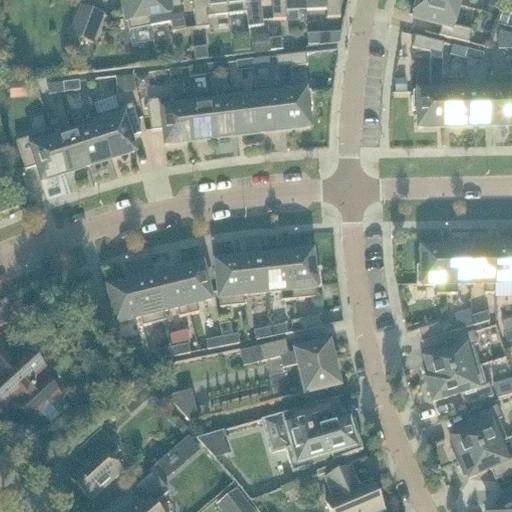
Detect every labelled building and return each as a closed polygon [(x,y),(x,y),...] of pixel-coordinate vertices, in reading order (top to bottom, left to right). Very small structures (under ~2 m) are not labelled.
[(150,30),(143,0),(121,0),(128,34),(150,30)] [(143,0),(150,30),(170,26),(172,36),(185,33),(179,3),(167,6),(165,0),(143,0)] [(227,18),(225,0),(203,0),(191,1),(195,32),(208,30),(207,20),(227,18)] [(225,0),(227,18),(247,16),(249,25),(262,24),(259,0),(225,0)] [(305,14),(304,0),(270,0),(272,23),(285,22),(285,14),(305,14)] [(304,0),(305,14),(326,13),(326,21),(339,20),(338,0),(304,0)] [(452,29),(457,9),(421,0),(417,0),(416,5),(412,4),(409,18),(413,19),(412,20),(441,28),(438,39),(468,47),(471,34),(452,29)] [(421,0),(457,9),(459,0),(468,0),(469,0),(421,0)] [(487,15),(496,17),(499,7),(489,4),(487,15)] [(82,42),(92,14),(80,9),(69,38),(82,42)] [(502,13),(498,25),(506,27),(509,16),(502,13)] [(92,46),(103,18),(92,14),(82,42),(92,46)] [(511,48),(511,37),(499,34),(496,44),(511,48)] [(308,44),(308,48),(318,48),(318,36),(307,37),(307,44),(308,44)] [(270,54),(269,42),(268,42),(268,37),(249,39),(251,56),(270,54)] [(414,39),(411,51),(441,58),(444,47),(414,39)] [(270,54),(282,53),(281,40),(269,42),(270,54)] [(465,62),(467,52),(451,48),(449,58),(465,62)] [(193,51),(195,63),(207,62),(206,50),(193,51)] [(467,52),(465,62),(480,66),(483,56),(467,52)] [(277,72),(307,68),(305,56),(276,60),(277,72)] [(252,63),(254,72),(268,70),(267,61),(252,63)] [(236,74),(254,72),(252,63),(235,65),(236,74)] [(205,68),(206,79),(221,77),(220,66),(205,68)] [(188,81),(206,79),(205,68),(187,71),(188,81)] [(511,80),(511,70),(503,71),(503,81),(511,80)] [(180,72),(169,74),(170,85),(181,84),(180,72)] [(118,96),(133,94),(131,80),(116,82),(118,96)] [(137,81),(138,91),(144,90),(147,86),(147,80),(137,81)] [(394,82),(394,94),(404,94),(404,82),(394,82)] [(490,129),(511,128),(511,83),(489,84),(490,93),(490,129)] [(63,85),(64,95),(79,93),(78,84),(63,85)] [(47,97),(64,95),(63,85),(46,88),(47,97)] [(309,94),(305,95),(303,86),(280,88),(285,133),(309,131),(307,114),(312,113),(309,94)] [(26,102),(25,87),(7,89),(9,104),(26,102)] [(261,136),(285,133),(280,88),(268,90),(270,99),(257,101),(261,136)] [(261,136),(257,101),(242,103),(241,93),(231,94),(232,104),(233,104),(238,139),(261,136)] [(466,130),(490,129),(490,93),(466,94),(466,130)] [(417,131),(442,130),(441,94),(412,95),(412,114),(417,114),(417,131)] [(442,130),(466,130),(466,94),(441,94),(442,130)] [(209,107),(196,108),(195,97),(183,98),(184,110),(186,109),(190,145),(214,142),(209,107)] [(138,123),(146,123),(146,102),(138,102),(138,123)] [(184,110),(161,112),(160,103),(147,104),(150,135),(162,133),(164,148),(190,145),(186,109),(184,110)] [(214,142),(238,139),(233,104),(232,104),(209,107),(214,142)] [(97,119),(111,162),(134,155),(129,140),(140,137),(131,108),(97,119)] [(88,169),(111,162),(97,119),(86,122),(89,131),(77,135),(88,169)] [(88,169),(77,135),(63,140),(60,131),(50,134),(53,143),(54,143),(65,177),(88,169)] [(41,185),(65,177),(54,143),(53,143),(50,134),(15,145),(25,174),(36,170),(41,185)] [(511,251),(493,252),(494,287),(511,286),(511,251)] [(456,288),(470,288),(469,252),(445,253),(446,288),(446,298),(457,298),(456,288)] [(494,297),(494,287),(493,252),(469,252),(470,288),(484,287),(484,297),(494,297)] [(446,298),(446,288),(445,253),(420,253),(421,270),(416,270),(416,289),(436,288),(436,298),(446,298)] [(316,301),(315,291),(321,291),(319,271),(313,271),(312,256),(287,258),(291,294),(292,304),(316,301)] [(287,258),(263,261),(266,297),(279,295),(280,305),(292,304),(291,294),(287,258)] [(242,299),(266,297),(263,261),(239,264),(242,299)] [(243,309),(242,299),(239,264),(214,266),(219,311),(243,309)] [(197,308),(211,305),(202,268),(177,274),(188,318),(199,316),(197,308)] [(178,320),(188,318),(177,274),(154,280),(163,315),(176,312),(178,320)] [(165,324),(163,315),(154,280),(131,286),(139,321),(142,330),(165,324)] [(115,327),(139,321),(131,286),(107,292),(110,307),(99,309),(106,338),(118,336),(115,327)] [(72,306),(58,288),(47,296),(61,314),(72,306)] [(0,311),(0,329),(11,325),(4,310),(0,311)] [(473,329),(471,319),(469,313),(453,318),(458,333),(473,329)] [(473,329),(489,324),(486,315),(471,319),(473,329)] [(490,321),(492,334),(508,331),(506,318),(490,321)] [(320,319),(290,325),(293,336),(323,330),(320,319)] [(421,345),(450,336),(447,325),(418,333),(421,345)] [(229,326),(218,328),(221,340),(232,338),(229,326)] [(269,330),(271,340),(287,337),(285,327),(269,330)] [(255,344),(271,340),(269,330),(253,334),(255,344)] [(511,343),(511,333),(503,336),(506,345),(511,343)] [(426,385),(479,369),(473,350),(477,349),(473,336),(444,345),(447,356),(425,363),(426,367),(422,368),(427,384),(426,384),(426,385)] [(221,340),(223,350),(239,347),(237,337),(232,338),(221,340)] [(27,351),(17,360),(0,340),(0,403),(8,412),(16,405),(31,422),(40,415),(49,425),(66,410),(57,399),(60,397),(43,378),(48,374),(27,351)] [(206,353),(223,350),(221,340),(205,344),(206,353)] [(172,350),(174,360),(190,357),(188,347),(172,350)] [(328,348),(287,358),(285,347),(240,358),(243,370),(280,361),(282,372),(298,368),(305,397),(337,389),(334,374),(334,372),(333,372),(332,365),(332,364),(332,362),(331,363),(328,348)] [(157,363),(174,360),(172,350),(155,353),(157,363)] [(479,369),(426,385),(432,406),(459,398),(463,409),(492,400),(488,388),(485,389),(479,369)] [(142,402),(147,402),(152,398),(145,391),(138,397),(142,402)] [(190,394),(170,398),(166,402),(189,425),(197,423),(190,394)] [(353,423),(340,427),(333,404),(284,418),(284,416),(262,422),(272,456),(285,452),(291,476),(310,471),(308,465),(342,453),(344,459),(362,454),(353,423)] [(506,443),(506,442),(498,424),(501,423),(496,410),(468,422),(473,433),(451,442),(453,446),(450,448),(457,464),(497,447),(506,443)] [(71,481),(91,503),(122,474),(109,460),(118,452),(101,434),(79,454),(89,464),(71,481)] [(227,458),(220,435),(197,442),(214,462),(227,458)] [(156,466),(167,479),(198,452),(187,439),(156,466)] [(497,447),(457,464),(464,480),(467,478),(468,482),(490,473),(495,484),(511,476),(511,461),(505,465),(497,447)] [(381,511),(371,486),(358,492),(350,472),(326,482),(334,502),(325,505),(328,511),(381,511)] [(153,476),(132,495),(141,505),(132,511),(156,511),(153,508),(168,495),(153,476)] [(314,484),(307,487),(312,498),(319,496),(314,484)] [(220,511),(252,511),(233,489),(214,504),(220,511)] [(511,511),(511,489),(501,496),(507,506),(496,511),(511,511)]
